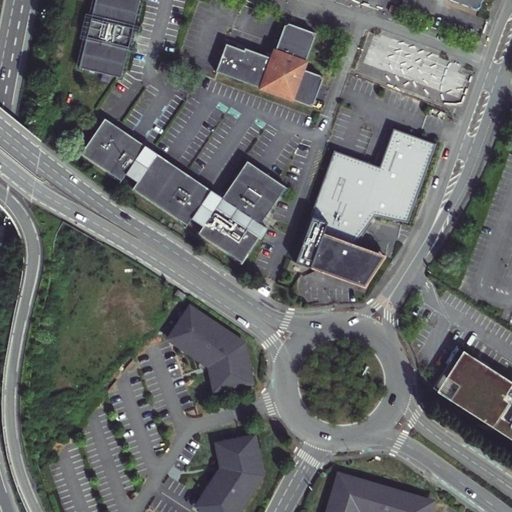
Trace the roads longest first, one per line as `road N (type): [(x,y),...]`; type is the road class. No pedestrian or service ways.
road 1 (secondary): [(329,327),(270,316),(0,131)]
road 2 (secondary): [(0,160),(249,322),(276,348),(286,385)]
road 3 (trunk): [(36,511),(9,411),(33,248),(25,221),(0,193)]
road 4 (tertiary): [(401,278),(451,187),(497,69)]
road 5 (unclassified): [(497,69),(305,0)]
road 6 (secondary): [(352,438),(413,448),(503,511)]
road 7 (secondary): [(511,489),(431,433),(399,379)]
